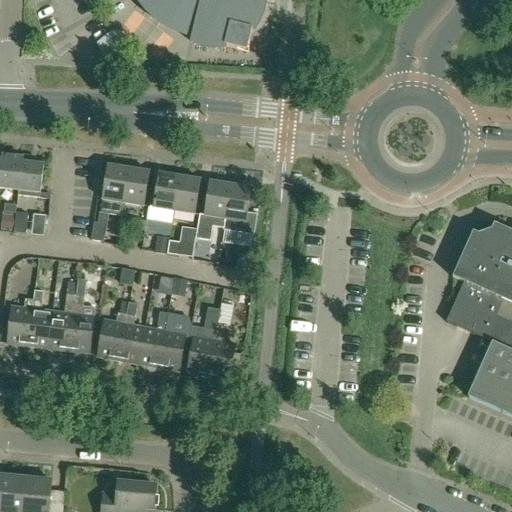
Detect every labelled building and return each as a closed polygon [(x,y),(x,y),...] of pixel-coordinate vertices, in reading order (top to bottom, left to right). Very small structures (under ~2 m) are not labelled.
[(140,0),(142,3),(148,10),(155,17),(153,18),(154,19),(155,17),(162,23),(161,24),(161,25),(163,23),(170,28),(179,32),(188,34),(187,36),(188,37),(188,34),(197,36),(195,45),(195,46),(196,44),(205,47),(215,48),(225,47),(240,51),(246,52),(248,46),(252,31),(257,22),(261,13),(262,3),(264,4),(265,3),(263,3),(255,1),(255,0),(140,0)] [(114,33),(113,34),(98,46),(113,62),(127,47),(114,33)] [(168,39),(163,57),(173,59),(178,42),(168,39)] [(18,197),(23,157),(22,159),(3,156),(3,154),(2,154),(0,175),(0,189),(19,192),(18,197)] [(23,157),(18,197),(40,199),(44,166),(32,165),(33,158),(23,157)] [(121,217),(129,170),(108,167),(100,214),(99,214),(98,224),(106,226),(108,215),(121,217)] [(149,173),(129,170),(121,217),(122,217),(124,205),(144,208),(149,173)] [(174,213),(180,178),(159,175),(154,209),(149,208),(147,221),(172,225),(174,213)] [(180,178),(174,213),(195,216),(200,181),(180,178)] [(210,183),(205,217),(200,216),(196,240),(211,242),(213,228),(224,230),(231,186),(210,183)] [(251,189),(231,186),(224,230),(224,233),(254,238),(257,217),(247,215),(251,189)] [(16,214),(14,234),(26,235),(28,215),(16,214)] [(511,418),(511,233),(494,225),(494,226),(480,221),(474,234),(473,233),(453,279),(464,284),(446,323),(493,344),(468,398),(511,418)] [(28,347),(49,350),(53,314),(41,313),(44,294),(35,293),(34,301),(28,347)] [(49,350),(69,352),(76,297),(67,296),(65,315),(53,314),(49,350)] [(76,297),(69,352),(90,354),(95,309),(83,308),(84,298),(76,297)] [(7,345),(28,347),(34,301),(25,300),(24,310),(12,309),(7,345)] [(129,304),(127,316),(118,362),(139,365),(145,330),(133,328),(137,306),(129,304)] [(187,374),(208,378),(220,311),(208,309),(204,331),(208,331),(206,341),(194,339),(187,374)] [(226,326),(218,325),(220,311),(208,378),(229,382),(235,347),(223,344),(226,326)] [(139,365),(159,369),(169,315),(160,314),(157,332),(145,330),(139,365)] [(98,358),(118,362),(127,316),(118,315),(116,325),(104,322),(98,358)] [(189,319),(169,315),(159,369),(179,373),(184,351),(187,351),(192,326),(188,325),(189,319)] [(22,511),(26,479),(0,477),(0,478),(0,511),(22,511)] [(63,511),(64,508),(50,507),(52,482),(26,479),(22,511),(63,511)] [(117,494),(114,496),(104,495),(101,511),(147,511),(148,510),(154,511),(156,488),(118,484),(117,494)]
